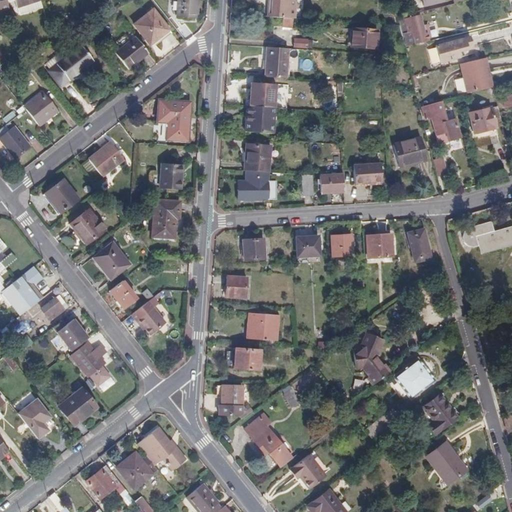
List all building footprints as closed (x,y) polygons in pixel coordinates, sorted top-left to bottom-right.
[(0,0),(0,13),(8,10),(4,0),(0,0)] [(13,0),(17,9),(41,1),(40,0),(13,0)] [(176,0),(174,15),(193,17),(195,0),(176,0)] [(282,18),(292,18),(293,0),(270,0),(270,17),(282,18)] [(168,29),(152,8),(132,23),(148,44),(168,29)] [(403,18),(396,20),(398,26),(404,49),(430,42),(426,27),(421,28),(419,16),(409,19),(409,18),(403,20),(403,18)] [(291,28),(292,18),(282,18),(281,27),(291,28)] [(381,31),(357,29),(355,47),(380,48),(381,31)] [(127,67),(147,52),(135,37),(116,52),(127,67)] [(307,47),(308,40),(293,39),(293,47),(307,47)] [(470,50),(467,39),(434,48),(438,64),(458,59),(458,54),(470,50)] [(93,60),(81,46),(49,70),(60,85),(93,60)] [(286,78),(287,48),(266,47),(264,77),(286,78)] [(29,73),(34,68),(24,55),(18,59),(29,73)] [(459,65),(467,94),(491,87),(484,59),(459,65)] [(251,82),(249,105),(274,107),(276,84),(251,82)] [(320,110),(332,111),(333,85),(322,83),(320,110)] [(507,90),(505,84),(494,87),(496,93),(507,90)] [(511,92),(502,95),(506,108),(511,106),(511,92)] [(23,108),(24,109),(37,127),(57,111),(43,93),(23,108)] [(189,102),(159,100),(158,121),(168,121),(166,138),(186,139),(189,102)] [(438,101),(421,105),(425,118),(430,117),(437,142),(455,138),(450,118),(442,120),(438,101)] [(249,105),(246,105),(245,131),(272,133),(274,107),(249,105)] [(498,107),(490,108),(496,129),(503,127),(498,107)] [(496,129),(490,108),(470,114),(475,133),(487,130),(488,136),(497,133),(496,129)] [(0,141),(14,158),(29,147),(13,127),(9,130),(5,125),(0,129),(0,141)] [(420,137),(394,144),(400,166),(426,159),(420,137)] [(122,159),(108,142),(87,159),(100,176),(122,159)] [(244,143),(243,169),(268,171),(270,146),(244,143)] [(442,159),(433,161),(438,178),(447,176),(442,159)] [(381,161),(354,163),(355,181),(383,179),(381,161)] [(181,163),(162,162),(160,187),(179,188),(181,163)] [(268,171),(246,171),(247,199),(268,199),(268,171)] [(322,192),(345,190),(344,172),(320,174),(322,192)] [(304,194),(315,194),(314,174),(304,173),(304,194)] [(75,199),(60,181),(44,194),(58,211),(75,199)] [(179,201),(154,199),(151,236),(173,238),(174,219),(178,219),(179,201)] [(87,207),(67,223),(83,243),(103,228),(87,207)] [(511,226),(500,230),(497,219),(473,227),(469,230),(468,234),(469,239),(472,244),(478,245),(485,244),(487,252),(511,245),(511,226)] [(430,260),(425,232),(409,234),(413,264),(430,260)] [(393,256),(391,234),(367,236),(368,257),(393,256)] [(352,256),(350,235),(331,236),(332,257),(352,256)] [(319,256),(318,237),(297,238),(297,258),(319,256)] [(264,260),(263,240),(243,241),(243,261),(264,260)] [(110,242),(91,257),(109,280),(128,264),(110,242)] [(0,291),(2,289),(0,286),(0,271),(13,261),(7,254),(3,257),(0,254),(0,251),(3,249),(0,244),(0,291)] [(32,266),(2,289),(0,291),(20,315),(40,299),(29,284),(31,282),(33,285),(41,278),(32,266)] [(244,299),(245,279),(227,278),(224,298),(244,299)] [(122,280),(108,291),(122,309),(136,298),(122,280)] [(147,290),(142,293),(147,300),(152,296),(147,290)] [(56,296),(44,305),(54,318),(66,308),(69,306),(59,294),(56,296)] [(141,325),(144,329),(150,336),(165,324),(152,309),(158,304),(153,298),(131,315),(135,322),(139,326),(141,325)] [(276,341),(277,318),(249,316),(247,340),(276,341)] [(70,352),(86,339),(71,320),(63,327),(60,322),(51,329),(70,352)] [(369,376),(375,382),(391,369),(386,363),(384,364),(376,356),(384,338),(368,331),(363,344),(356,348),(358,365),(365,365),(372,374),(369,376)] [(27,336),(19,341),(25,349),(32,344),(27,336)] [(93,349),(99,344),(94,337),(88,342),(93,349)] [(92,352),(86,344),(70,357),(87,378),(103,365),(98,358),(105,353),(100,347),(92,352)] [(259,371),(260,352),(229,349),(227,370),(259,371)] [(11,360),(6,354),(0,359),(11,372),(17,367),(11,360)] [(435,380),(417,358),(394,377),(411,398),(435,380)] [(243,413),(241,411),(240,410),(241,388),(221,387),(220,408),(217,408),(216,418),(235,419),(243,413)] [(80,389),(56,407),(71,426),(94,407),(80,389)] [(297,404),(290,389),(283,392),(289,407),(297,404)] [(454,417),(438,396),(425,406),(428,410),(425,412),(432,421),(427,425),(433,434),(454,417)] [(16,414),(35,439),(45,430),(40,423),(48,417),(34,400),(16,414)] [(238,422),(249,414),(245,408),(241,411),(243,413),(235,419),(238,422)] [(391,408),(363,430),(371,439),(398,417),(391,408)] [(258,420),(265,430),(270,426),(262,416),(258,420)] [(276,470),(288,461),(265,430),(258,420),(243,431),(260,454),(263,452),(265,456),(276,470)] [(155,429),(136,444),(145,456),(152,465),(160,459),(169,471),(183,460),(174,448),(171,450),(166,443),(155,429)] [(466,469),(444,442),(427,456),(448,484),(466,469)] [(308,456),(321,472),(326,468),(313,452),(308,456)] [(127,465),(137,457),(134,453),(125,461),(127,465)] [(308,456),(307,455),(288,471),(295,480),(300,476),(311,488),(325,477),(321,472),(308,456)] [(152,465),(145,456),(140,460),(137,457),(127,465),(125,461),(116,469),(133,490),(157,471),(152,465)] [(120,484),(105,466),(85,482),(99,501),(120,484)] [(206,511),(216,505),(196,480),(181,492),(185,497),(184,499),(194,511),(206,511)] [(345,511),(328,490),(307,507),(310,511),(317,511),(319,511),(320,511),(345,511)] [(54,492),(48,497),(59,511),(70,511),(71,511),(54,492)] [(134,507),(123,492),(117,497),(128,511),(134,507)] [(487,495),(475,503),(480,509),(491,500),(487,495)] [(134,502),(141,511),(152,511),(141,497),(134,502)]
